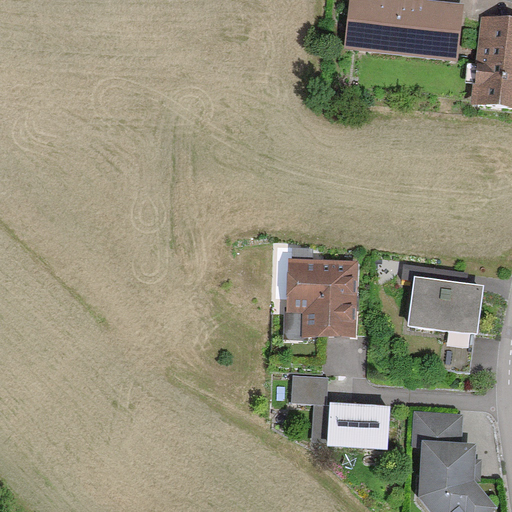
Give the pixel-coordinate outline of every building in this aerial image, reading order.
[(427,0),(351,0),(346,49),(457,60),(463,4),(427,0)] [(511,19),(478,16),(468,104),(511,108),(511,19)] [(273,314),(271,371),(326,373),(327,335),(358,336),(359,261),(312,259),(313,250),(293,248),(293,259),(287,259),(287,306),(285,306),(285,314),(273,314)] [(402,280),(415,282),(416,276),(469,284),(470,272),(405,262),(402,280)] [(415,282),(409,326),(449,331),(477,335),(484,285),(469,284),(416,276),(415,282)] [(477,335),(449,331),(443,371),(472,375),(477,335)] [(293,376),(292,403),(315,404),(327,405),(328,378),(293,376)] [(327,443),(327,446),(389,448),(391,405),(330,402),(330,405),(327,405),(315,404),(313,442),(327,443)] [(423,440),(460,442),(462,414),(414,412),(412,447),(422,447),(423,440)] [(494,511),(498,509),(476,482),(478,442),(460,442),(423,440),(422,447),(419,496),(431,511),(494,511)]
